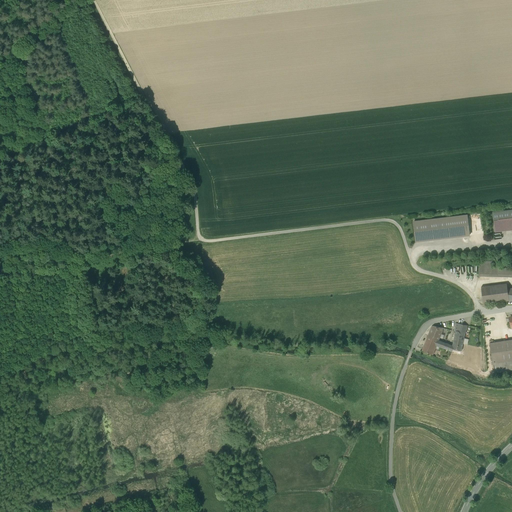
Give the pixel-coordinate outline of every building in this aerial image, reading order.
[(511,210),(493,212),(495,232),(511,230),(511,210)] [(467,215),(414,222),(416,242),(470,235),(467,215)] [(480,261),(479,274),(511,275),(511,268),(492,268),(492,261),(480,261)] [(483,304),(508,301),(509,298),(507,289),(507,284),(481,287),(483,304)] [(454,331),(456,331),(465,333),(467,326),(456,324),(454,331)] [(433,355),(437,346),(439,341),(443,328),(433,326),(432,327),(422,351),(433,355)] [(452,350),(461,351),(465,333),(456,331),(453,346),(452,350)] [(511,339),(493,343),(493,341),(489,341),(493,363),(494,373),(511,370),(511,339)] [(437,346),(452,352),(452,350),(453,346),(439,341),(437,346)]
